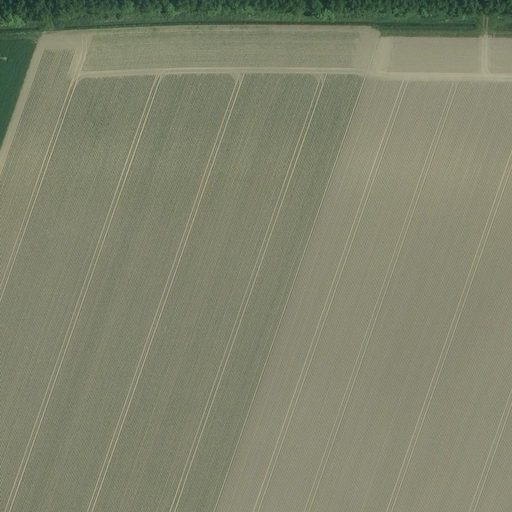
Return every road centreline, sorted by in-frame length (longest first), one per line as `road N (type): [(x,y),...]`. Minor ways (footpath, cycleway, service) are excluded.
road 1 (track): [(0,20),(232,10),(511,14)]
road 2 (track): [(370,33),(511,34)]
